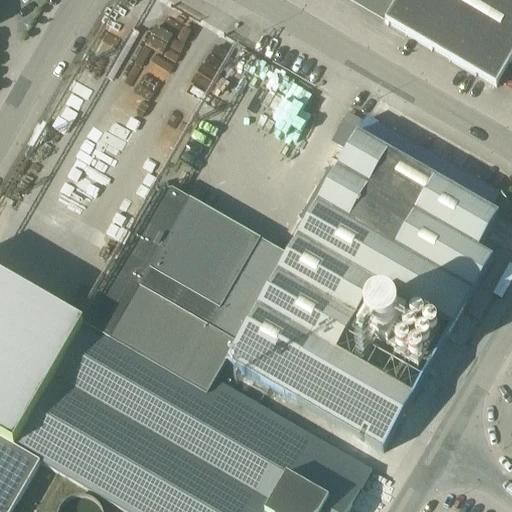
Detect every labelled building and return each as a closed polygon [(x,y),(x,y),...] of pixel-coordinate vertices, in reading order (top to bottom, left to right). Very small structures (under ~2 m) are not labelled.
[(511,0),(398,0),(385,24),(496,88),(511,60),(511,0)] [(367,120),(227,365),(383,454),(493,262),(478,254),(499,219),(489,213),(498,195),(367,120)] [(44,205),(78,221),(94,186),(96,187),(107,163),(85,153),(77,172),(62,165),(44,205)] [(139,292),(236,347),(286,259),(260,244),(260,243),(208,214),(190,203),(190,201),(187,200),(186,201),(172,193),(170,194),(168,186),(156,189),(158,197),(156,198),(122,257),(149,273),(139,292)] [(122,257),(82,327),(109,343),(207,399),(226,364),(236,347),(139,292),(149,273),(122,257)] [(82,327),(0,279),(0,441),(122,511),(349,511),(362,489),(207,399),(109,343),(82,327)] [(0,511),(12,511),(40,466),(0,442),(0,511)] [(100,511),(99,509),(96,506),(93,503),(90,501),(86,500),(82,499),(78,499),(73,499),(69,501),(64,504),(61,507),(58,511),(57,511),(100,511)]
